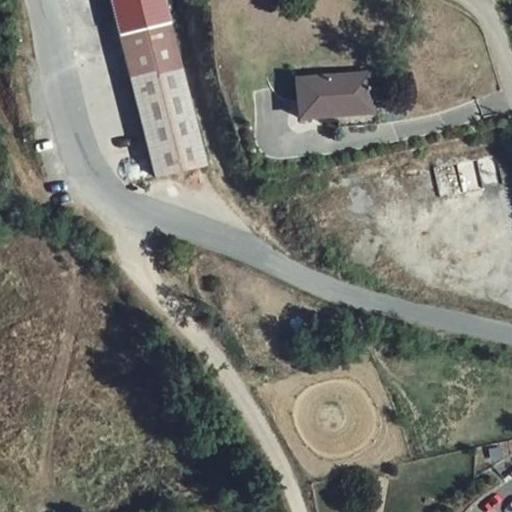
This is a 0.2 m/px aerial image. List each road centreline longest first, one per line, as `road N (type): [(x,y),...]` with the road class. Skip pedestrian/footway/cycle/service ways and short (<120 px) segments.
road 1 (unclassified): [(94,189),(208,248),(343,298),(511,336)]
road 2 (track): [(94,189),(264,435),(290,511)]
road 3 (unclassified): [(44,0),(94,189)]
